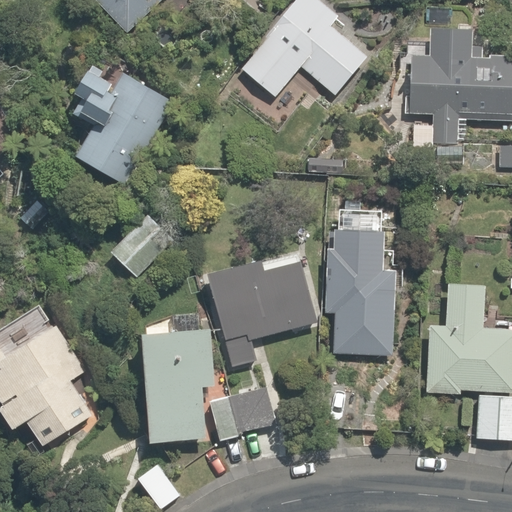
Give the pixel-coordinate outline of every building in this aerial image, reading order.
[(163,0),(99,0),(132,32),(163,0)] [(328,27),(339,13),(320,0),(286,0),(237,67),(277,97),(298,68),(334,94),(364,53),(328,27)] [(431,53),(407,52),(404,110),(431,112),(429,145),(463,147),(464,113),(511,115),(511,93),(511,57),(466,55),(467,23),(432,21),(431,53)] [(128,92),(87,63),(76,79),(88,88),(74,108),(97,124),(78,151),(118,180),(153,130),(118,106),(128,92)] [(172,236),(144,211),(107,252),(135,277),(172,236)] [(397,255),(398,233),(380,233),(380,227),(328,225),(326,299),(335,300),(333,350),(390,351),(392,270),(386,270),(386,254),(397,255)] [(202,269),(230,367),(254,360),(248,337),(315,318),(296,249),(259,259),(258,254),(202,269)] [(422,324),(418,390),(459,392),(459,387),(476,388),(511,390),(511,316),(482,314),(484,279),(446,276),(443,325),(422,324)] [(0,415),(7,427),(23,417),(39,444),(99,407),(89,391),(81,396),(71,380),(86,371),(55,320),(2,353),(0,349),(0,415)] [(139,326),(141,438),(200,437),(199,384),(209,384),(208,325),(139,326)] [(268,380),(204,401),(216,440),(281,419),(268,380)] [(511,390),(476,388),(473,436),(511,438),(511,390)] [(148,449),(125,469),(159,510),(182,490),(148,449)]
